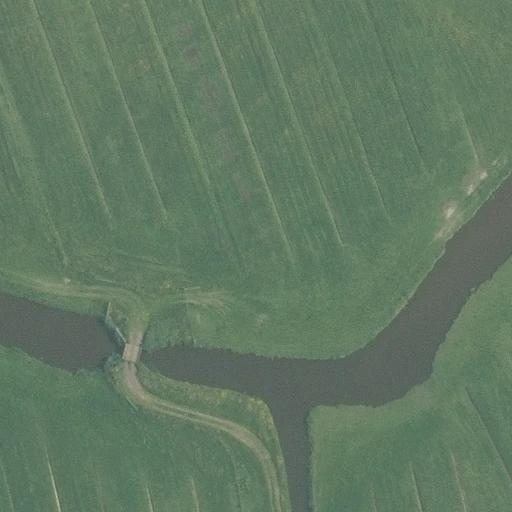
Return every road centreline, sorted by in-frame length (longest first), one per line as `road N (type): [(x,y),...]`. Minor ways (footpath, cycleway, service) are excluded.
road 1 (track): [(274,511),(268,458),(247,431),(147,401),(126,386),(133,331)]
road 2 (track): [(0,252),(99,276),(138,309),(133,331)]
